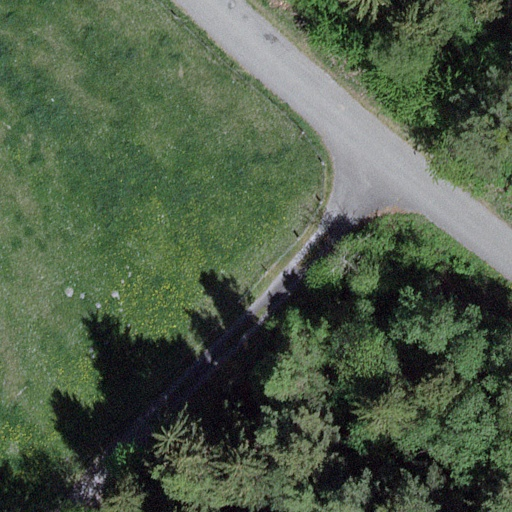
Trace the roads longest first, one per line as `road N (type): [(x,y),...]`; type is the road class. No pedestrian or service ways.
road 1 (track): [(92,493),(392,161)]
road 2 (track): [(216,0),(511,259)]
